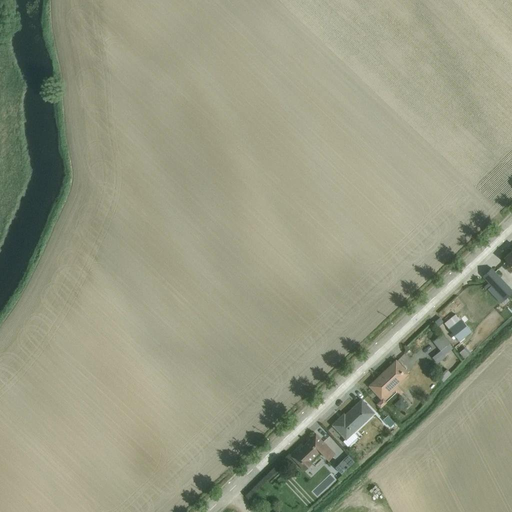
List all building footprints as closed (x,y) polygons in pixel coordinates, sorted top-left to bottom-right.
[(511,290),(491,268),(483,277),(491,286),(488,289),(501,302),(511,292),(511,290)] [(460,320),(449,329),(459,341),(470,333),(460,320)] [(441,351),(432,357),(437,363),(445,357),(444,356),(453,349),(449,344),(450,343),(442,334),(433,342),(441,351)] [(376,380),(369,386),(382,399),(376,404),(381,409),(387,403),(383,399),(408,375),(396,361),(376,380)] [(401,398),(394,405),(400,411),(407,405),(401,398)] [(347,439),(354,432),(374,414),(362,401),(345,416),(344,415),(333,425),(346,438),(347,439)] [(388,416),(383,420),(390,428),(395,423),(388,416)] [(347,439),(346,438),(343,441),(348,446),(358,437),(354,432),(347,439)] [(316,434),(292,457),(305,470),(312,463),(310,461),(320,451),(329,460),(335,454),(316,434)] [(348,455),(335,467),(342,474),(355,462),(348,455)]
